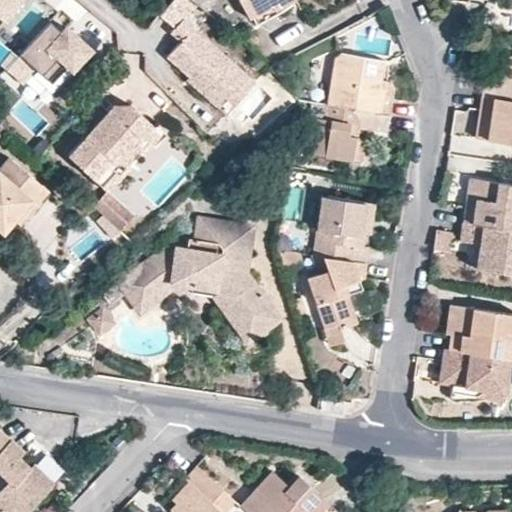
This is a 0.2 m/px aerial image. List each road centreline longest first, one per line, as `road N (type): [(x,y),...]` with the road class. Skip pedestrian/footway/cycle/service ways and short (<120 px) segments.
road 1 (residential): [(405,0),(437,83),(384,438)]
road 2 (residential): [(182,407),(384,438)]
road 3 (residential): [(0,380),(182,407)]
road 4 (residential): [(86,511),(182,407)]
road 5 (residential): [(384,438),(511,449)]
